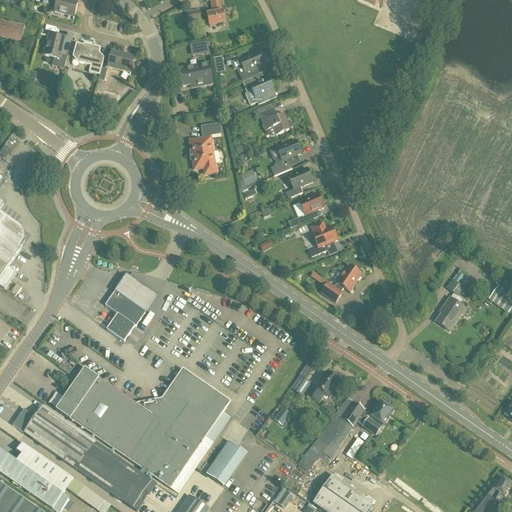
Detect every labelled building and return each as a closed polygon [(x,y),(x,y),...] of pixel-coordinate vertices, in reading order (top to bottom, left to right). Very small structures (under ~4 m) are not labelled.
[(69,1),(69,0),(57,0),(54,12),(74,18),(78,3),(69,1)] [(187,13),(187,14),(189,23),(208,19),(209,28),(225,25),(222,12),(220,12),(219,9),(221,8),(219,0),(211,0),(210,0),(212,14),(207,15),(206,9),(187,13)] [(0,37),(21,43),(25,26),(0,20),(0,37)] [(44,56),(54,58),(52,66),(64,69),(67,58),(60,56),(64,39),(49,35),(44,56)] [(99,76),(101,69),(103,62),(97,60),(100,48),(84,44),(84,46),(76,44),(73,57),(80,59),(79,63),(91,66),(89,73),(99,76)] [(130,73),(135,58),(112,51),(107,67),(130,73)] [(242,68),(237,70),(240,76),(242,82),(257,75),(255,70),(263,67),(258,53),(239,61),(242,68)] [(214,86),(208,64),(193,68),(193,70),(179,74),(183,88),(197,85),(203,83),(204,88),(214,86)] [(101,69),(99,76),(98,81),(104,82),(107,70),(101,69)] [(257,75),(242,82),(247,94),(245,95),(250,107),(257,104),(258,107),(269,102),(267,95),(274,92),(268,78),(260,82),(257,75)] [(225,81),(219,84),(221,89),(227,87),(225,81)] [(101,96),(99,105),(106,107),(109,99),(101,96)] [(276,118),(273,111),(271,105),(252,113),(254,119),(260,116),(268,136),(270,138),(273,138),(276,136),(290,131),(290,130),(293,129),(289,121),(287,122),(284,115),(276,118)] [(236,109),(227,113),(230,119),(239,116),(236,109)] [(210,137),(220,135),(219,125),(201,128),(203,140),(190,142),(194,171),(204,170),(205,176),(216,174),(210,137)] [(292,170),(288,160),(301,155),(295,141),(276,149),(279,156),(275,160),(277,165),(274,166),(274,168),(271,170),(274,178),(292,170)] [(240,144),(234,148),(239,156),(245,152),(240,144)] [(314,145),(303,149),(305,155),(316,152),(314,145)] [(288,200),(300,195),(302,194),(300,189),(313,183),(307,169),(288,177),(293,191),(285,194),(288,200)] [(255,178),(244,183),(247,190),(258,185),(255,178)] [(245,200),(257,196),(254,190),(243,195),(245,200)] [(299,203),(304,216),(297,220),(288,223),(291,230),(313,220),(311,214),(323,209),(317,195),(299,203)] [(0,287),(4,291),(16,274),(8,268),(22,248),(21,246),(17,228),(19,227),(0,213),(0,209),(4,204),(0,201),(0,287)] [(326,230),(323,222),(311,228),(314,235),(312,235),(318,249),(309,253),(311,259),(327,253),(324,247),(337,242),(331,228),(326,230)] [(270,241),(259,246),(262,253),(273,248),(270,241)] [(349,293),(357,281),(358,281),(360,278),(360,277),(361,275),(349,267),(337,284),(334,288),(328,284),(313,274),(310,278),(325,288),(321,294),(335,304),(342,294),(341,293),(344,289),(349,293)] [(465,310),(459,305),(463,300),(460,298),(465,290),(452,281),(446,289),(453,294),(441,311),(443,313),(436,323),(449,332),(465,310)] [(15,297),(21,288),(17,285),(10,294),(15,297)] [(511,297),(498,287),(489,300),(507,314),(511,307),(511,297)] [(135,328),(145,314),(115,293),(105,307),(117,315),(106,331),(124,343),(135,327),(135,328)] [(68,375),(69,375),(72,370),(62,363),(58,368),(68,375)] [(178,495),(196,469),(213,444),(205,439),(230,403),(182,371),(152,415),(99,379),(98,379),(84,370),(56,411),(170,490),(178,495)] [(63,383),(67,378),(58,372),(55,377),(63,383)] [(326,373),(316,388),(314,386),(307,396),(319,404),(325,396),(329,398),(340,383),(326,373)] [(302,398),(311,384),(300,376),(290,390),(302,398)] [(360,418),(365,411),(347,400),(335,416),(318,438),(297,465),(308,473),(323,454),(330,460),(353,428),(357,423),(360,418)] [(362,428),(375,437),(382,429),(381,428),(393,412),(380,403),(370,416),(370,417),(368,419),(366,422),(360,418),(357,423),(362,427),(362,428)] [(24,410),(13,426),(23,434),(77,471),(122,502),(135,511),(136,511),(156,485),(152,482),(96,444),(42,407),(42,406),(34,417),(24,410)] [(281,426),(286,419),(279,414),(274,421),(281,426)] [(226,484),(249,450),(230,437),(228,441),(227,441),(206,471),(226,484)] [(351,460),(353,458),(363,443),(361,442),(357,439),(346,456),(351,460)] [(62,496),(66,490),(96,511),(98,511),(105,502),(73,480),(22,444),(16,452),(24,457),(19,464),(0,451),(0,473),(55,511),(60,511),(68,501),(62,496)] [(324,511),(368,511),(373,505),(332,478),(314,505),(324,511)] [(496,483),(492,489),(489,487),(470,511),(469,511),(482,511),(492,499),(499,504),(504,498),(511,486),(511,485),(502,478),(498,484),(496,483)] [(38,511),(0,485),(0,511),(38,511)] [(285,510),(293,498),(282,490),(273,502),(285,510)] [(208,511),(209,511),(189,496),(177,511),(208,511)]
